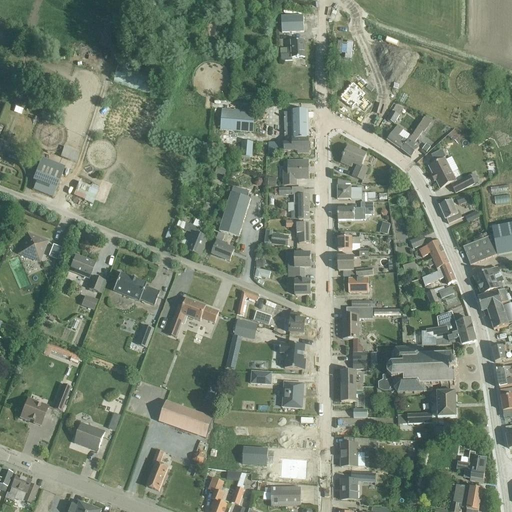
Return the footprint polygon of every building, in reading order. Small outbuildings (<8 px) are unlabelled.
[(304,33),(303,17),(281,18),(282,34),(304,33)] [(286,55),(281,56),(281,62),(292,61),(292,59),(305,59),(304,42),(291,42),(291,43),(291,49),(288,49),(289,55),(286,55)] [(121,61),(113,82),(152,95),(159,75),(121,61)] [(353,84),(340,99),(352,109),(356,105),(365,113),(372,105),(362,97),(365,94),(353,84)] [(393,113),(388,121),(394,125),(399,117),(399,116),(404,109),(402,108),(397,106),(393,113)] [(223,109),(221,130),(252,133),(253,112),(223,109)] [(292,141),(281,142),(281,153),(298,153),(298,155),(308,155),(308,153),(308,152),(308,141),(308,112),(291,113),(291,119),(292,137),(292,140),(292,141)] [(414,135),(407,143),(401,151),(411,159),(419,150),(414,145),(423,132),(424,133),(431,124),(424,119),(413,135),(414,135)] [(397,127),(387,141),(395,146),(401,151),(407,143),(399,138),(404,131),(397,127)] [(243,142),(242,157),(253,158),(254,143),(243,142)] [(67,147),(63,156),(76,162),(80,152),(67,147)] [(362,168),(367,156),(348,148),(341,164),(351,168),(353,165),(357,167),(353,178),(363,182),(368,170),(362,168)] [(65,168),(41,159),(33,181),(34,182),(33,186),(35,187),(33,190),(53,198),(65,168)] [(445,160),(429,168),(440,191),(451,185),(456,194),(474,185),(470,177),(457,184),(452,174),(458,171),(452,159),(446,162),(445,160)] [(288,169),(283,169),(283,180),(283,187),(295,187),(295,180),(308,180),(308,162),(288,162),(288,169)] [(229,169),(217,166),(215,174),(227,177),(229,169)] [(392,168),(389,173),(397,178),(400,174),(392,168)] [(81,182),(75,196),(96,204),(101,189),(81,182)] [(508,185),(490,188),(491,195),(509,193),(508,185)] [(234,186),(219,232),(240,239),(252,199),(249,197),(250,192),(234,186)] [(337,188),(338,201),(350,201),(350,202),(362,202),(362,189),(351,190),(351,188),(337,188)] [(494,197),(495,205),(511,204),(510,195),(494,197)] [(291,213),(291,220),(299,221),(309,221),(308,196),(293,197),(293,213),(291,213)] [(459,206),(467,203),(465,197),(456,199),(459,206)] [(451,201),(439,206),(445,221),(447,220),(449,225),(462,219),(459,212),(457,213),(451,201)] [(338,222),(354,222),(365,222),(365,217),(374,217),(374,204),(361,204),(361,210),(338,210),(338,222)] [(465,217),(468,224),(480,218),(477,212),(465,217)] [(185,251),(200,257),(207,240),(198,236),(200,230),(186,224),(183,231),(192,235),(185,251)] [(380,234),(387,235),(390,225),(382,224),(380,234)] [(511,224),(492,229),(494,236),(463,249),(470,267),(498,256),(511,253),(511,224)] [(309,245),(309,225),(296,225),(296,240),(298,240),(299,245),(309,245)] [(287,247),(288,238),(274,236),(274,232),(267,231),(265,244),(287,247)] [(213,248),(211,255),(229,263),(234,250),(226,247),(227,245),(222,243),(224,236),(217,233),(211,248),(213,248)] [(46,243),(27,236),(25,242),(25,241),(23,242),(22,245),(23,247),(20,254),(39,262),(42,254),(44,254),(45,250),(44,249),(46,243)] [(423,236),(410,241),(413,250),(427,244),(423,236)] [(360,239),(338,239),(338,252),(352,252),(352,246),(360,246),(360,239)] [(438,242),(419,252),(422,259),(430,255),(433,261),(428,264),(430,268),(435,266),(438,273),(442,271),(441,269),(448,265),(449,265),(445,256),(438,242)] [(53,244),(48,256),(59,260),(64,248),(53,244)] [(288,276),(307,275),(306,269),(310,269),(310,254),(295,255),(295,265),(288,266),(288,276)] [(89,279),(95,264),(75,256),(69,271),(89,279)] [(354,272),(354,258),(339,258),(339,273),(354,272)] [(417,270),(415,264),(403,267),(405,274),(417,270)] [(438,273),(423,280),(425,287),(445,279),(449,286),(456,282),(448,265),(441,269),(442,271),(438,273)] [(373,269),(355,270),(355,278),(373,276),(373,270),(373,269)] [(492,270),(474,278),(482,297),(503,288),(501,283),(504,282),(499,269),(492,270)] [(269,279),(271,273),(257,270),(255,278),(262,280),(262,278),(269,279)] [(146,285),(120,274),(113,292),(139,302),(140,301),(154,307),(160,293),(145,288),(146,285)] [(307,281),(307,275),(288,276),(288,286),(296,286),(296,297),(310,297),(310,281),(307,281)] [(94,276),(89,289),(98,293),(103,280),(94,276)] [(367,279),(349,279),(349,294),(368,294),(367,279)] [(445,291),(439,294),(441,300),(454,295),(451,289),(445,291)] [(511,307),(511,304),(507,305),(507,303),(508,303),(504,291),(478,299),(482,313),(484,313),(485,318),(490,317),(494,331),(509,327),(507,323),(511,321),(511,307)] [(239,309),(238,316),(243,317),(246,301),(249,300),(257,303),(259,299),(243,293),(241,301),(239,309)] [(435,295),(434,293),(426,296),(430,307),(436,305),(438,305),(438,304),(435,295)] [(90,298),(86,308),(94,311),(98,301),(90,298)] [(206,308),(186,300),(183,308),(179,306),(168,336),(176,339),(185,316),(201,322),(202,317),(209,320),(209,322),(215,324),(219,313),(206,308)] [(359,341),(359,321),(373,321),(373,309),(347,309),(347,317),(343,317),(343,341),(359,341)] [(401,311),(375,311),(375,317),(393,317),(393,319),(401,319),(401,317),(401,311)] [(257,313),(254,321),(269,326),(271,317),(257,313)] [(291,317),(289,334),(304,335),(305,321),(300,321),(300,315),(291,315),(291,317)] [(427,333),(422,333),(422,346),(437,346),(454,346),(463,346),(476,343),(472,326),(470,320),(469,320),(464,321),(447,328),(426,331),(427,333)] [(238,321),(234,337),(242,339),(254,341),(257,326),(238,321)] [(276,331),(283,334),(286,328),(279,325),(276,331)] [(139,339),(137,345),(148,349),(150,343),(155,330),(144,326),(139,339)] [(281,344),(280,354),(286,354),(285,369),(305,371),(306,360),(304,360),(305,346),(281,344)] [(53,346),(51,353),(67,359),(70,353),(53,346)] [(511,351),(509,353),(508,346),(492,350),(495,363),(511,359),(511,351)] [(441,394),(451,394),(451,392),(452,390),(452,387),(451,386),(451,385),(454,385),(454,386),(455,386),(455,385),(456,385),(456,384),(455,384),(455,376),(456,376),(456,375),(457,375),(457,374),(459,374),(458,372),(457,372),(457,367),(458,367),(458,366),(457,366),(457,365),(456,365),(456,364),(454,364),(454,357),(455,357),(455,355),(454,355),(454,354),(453,354),(453,355),(449,355),(449,354),(448,354),(448,355),(441,356),(440,355),(439,355),(439,356),(432,356),(432,355),(430,355),(430,356),(430,353),(427,354),(423,348),(421,350),(413,350),(413,349),(412,349),(412,350),(404,350),(404,349),(403,349),(403,350),(397,350),(396,350),(395,351),(396,351),(395,353),(387,353),(387,369),(386,370),(388,371),(388,375),(386,376),(387,376),(384,377),(384,382),(379,384),(379,390),(384,392),(390,391),(392,394),(396,392),(397,393),(397,394),(398,395),(399,394),(405,394),(405,395),(406,395),(406,394),(414,393),(414,394),(415,394),(415,393),(423,393),(424,394),(425,393),(432,393),(432,386),(441,385),(441,394)] [(232,349),(227,368),(236,369),(240,351),(232,349)] [(353,370),(367,370),(367,354),(353,354),(353,370)] [(241,362),(241,370),(262,371),(263,363),(241,362)] [(511,368),(496,372),(500,389),(511,386),(511,368)] [(251,384),(251,385),(271,386),(272,380),(272,374),(261,374),(252,373),(252,374),(253,374),(254,374),(254,379),(253,384),(251,384)] [(356,373),(341,373),(341,388),(356,388),(363,388),(363,384),(356,384),(356,373)] [(302,410),(304,385),(284,384),(282,409),(302,410)] [(219,387),(212,385),(207,400),(214,403),(219,387)] [(61,413),(71,388),(65,386),(61,397),(59,396),(53,410),(61,413)] [(356,388),(341,388),(341,403),(356,403),(356,392),(363,392),(363,388),(356,388)] [(511,389),(501,391),(502,398),(501,398),(503,412),(511,410),(511,389)] [(455,394),(451,394),(441,394),(437,394),(437,395),(433,396),(430,398),(431,403),(433,404),(433,408),(431,408),(431,415),(408,416),(408,425),(432,424),(431,419),(456,419),(455,394)] [(255,398),(255,411),(280,412),(280,399),(255,398)] [(40,407),(27,401),(20,419),(29,422),(30,421),(34,422),(34,424),(40,427),(48,407),(41,405),(40,407)] [(165,402),(158,423),(205,439),(212,419),(165,402)] [(367,419),(367,411),(353,411),(353,419),(367,419)] [(89,425),(81,422),(78,430),(80,431),(75,444),(91,450),(92,447),(99,449),(105,433),(89,427),(89,425)] [(112,423),(110,430),(115,432),(118,425),(112,423)] [(376,450),(376,443),(369,442),(369,441),(354,440),(354,446),(341,445),(340,468),(358,469),(358,455),(362,455),(362,449),(376,450)] [(243,449),(242,465),(267,467),(268,450),(243,449)] [(146,488),(159,493),(167,469),(159,466),(164,453),(157,451),(152,464),(154,464),(146,488)] [(195,455),(193,460),(196,464),(202,463),(203,458),(200,454),(195,455)] [(487,461),(475,459),(473,466),(458,464),(457,470),(465,472),(464,479),(471,480),(470,483),(483,485),(487,461)] [(304,480),(306,462),(282,460),(281,478),(304,480)] [(1,471),(0,474),(0,491),(5,493),(7,488),(12,475),(1,471)] [(450,484),(451,474),(435,472),(433,481),(450,484)] [(242,474),(237,488),(238,489),(243,490),(244,487),(242,487),(246,475),(242,474)] [(376,475),(351,474),(351,481),(341,481),(341,501),(357,501),(357,483),(376,484),(376,475)] [(15,498),(32,504),(38,488),(30,485),(31,482),(16,477),(10,494),(7,494),(5,499),(13,502),(15,498)] [(212,511),(224,511),(227,506),(221,504),(224,495),(220,494),(224,484),(213,480),(209,490),(215,492),(212,501),(214,502),(211,509),(213,510),(212,511)] [(455,493),(453,504),(452,504),(450,511),(458,511),(460,508),(467,510),(466,511),(478,511),(482,490),(453,485),(452,492),(455,493)] [(239,506),(244,491),(243,490),(238,489),(232,504),(239,506)] [(301,507),(301,489),(271,489),(271,507),(301,507)]
